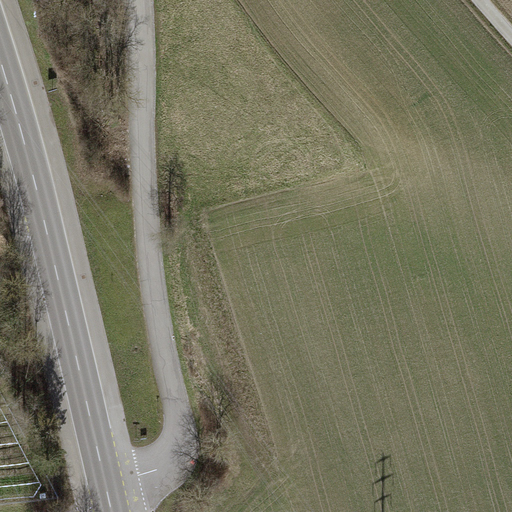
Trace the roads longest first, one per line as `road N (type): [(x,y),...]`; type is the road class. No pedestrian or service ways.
road 1 (unclassified): [(106,484),(159,468),(180,438),(150,256),(136,0)]
road 2 (primary): [(106,484),(0,54)]
